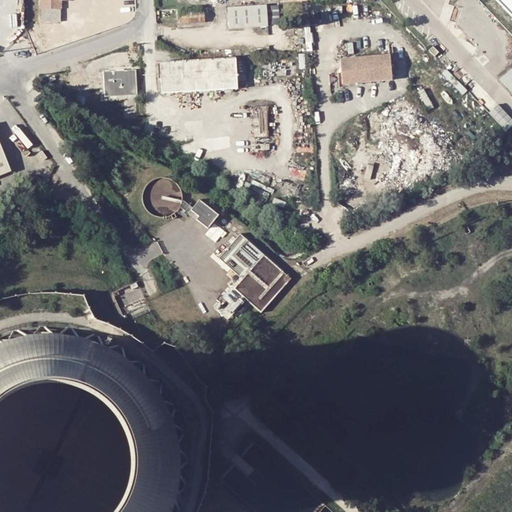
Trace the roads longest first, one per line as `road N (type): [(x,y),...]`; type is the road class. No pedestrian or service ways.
road 1 (unclassified): [(143,272),(18,98),(12,78),(17,69),(132,30),(142,24),(144,0)]
road 2 (unclassified): [(511,184),(483,185),(307,270)]
